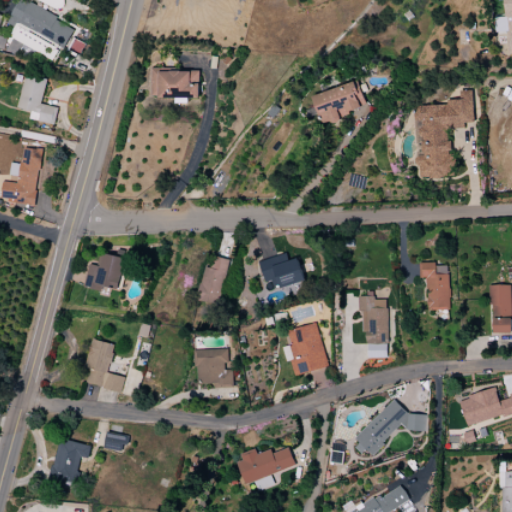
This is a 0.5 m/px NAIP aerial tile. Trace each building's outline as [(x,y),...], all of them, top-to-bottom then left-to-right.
[(64,49),(75,27),(20,0),(18,0),(7,23),(17,28),(11,39),(52,59),(58,46),(64,49)] [(511,0),(504,0),(505,20),(495,20),(496,32),(506,31),(507,54),(511,53),(511,0)] [(199,71),(160,72),(160,68),(151,68),(151,98),(200,98),(199,71)] [(31,111),(30,119),(54,124),(58,108),(41,104),(46,79),(25,74),(18,109),(31,111)] [(314,96),(322,123),(366,109),(358,82),(314,96)] [(474,123),(473,90),(460,91),(460,100),(447,100),(448,105),(415,106),(416,122),(419,121),(420,152),(417,152),(418,179),(446,178),(446,168),(455,167),(454,155),(450,155),(449,129),(465,129),(465,123),(474,123)] [(41,150),(23,148),(21,165),(11,163),(10,175),(18,176),(17,183),(3,182),(1,201),(35,205),(41,150)] [(89,264),(84,287),(101,291),(102,287),(118,290),(126,259),(100,253),(97,266),(89,264)] [(259,262),(265,283),(271,281),(274,290),(305,281),(298,258),(289,261),(286,253),(259,262)] [(197,300),(219,305),(228,260),(214,257),(211,268),(204,267),(197,300)] [(427,310),(449,310),(449,266),(437,266),(436,263),(420,263),(420,278),(427,278),(427,310)] [(511,333),(511,285),(491,286),(492,333),(511,333)] [(388,358),(387,300),(374,300),(374,294),(363,294),(364,358),(388,358)] [(290,361),(294,376),(328,367),(316,324),(287,331),(295,360),(290,361)] [(125,377),(108,373),(115,345),(94,340),(83,383),(121,392),(125,377)] [(232,370),(227,370),(227,349),(196,350),(197,385),(214,384),(214,389),(233,388),(232,370)] [(467,426),(511,413),(511,393),(508,394),(509,398),(499,401),(495,389),(459,399),(467,426)] [(426,415),(408,414),(394,400),(357,436),(356,451),(368,452),(373,456),(383,446),(384,442),(401,424),(407,431),(425,432),(426,415)] [(125,452),(127,437),(106,434),(104,450),(125,452)] [(75,485),(82,458),(88,459),(91,446),(59,439),(50,479),(75,485)] [(256,449),(237,456),(246,484),(294,467),(288,449),(273,454),(271,450),(258,454),(256,449)] [(511,511),(511,470),(501,470),(500,511),(511,511)] [(390,511),(398,508),(400,511),(412,511),(415,511),(401,485),(351,511),(390,511)]
